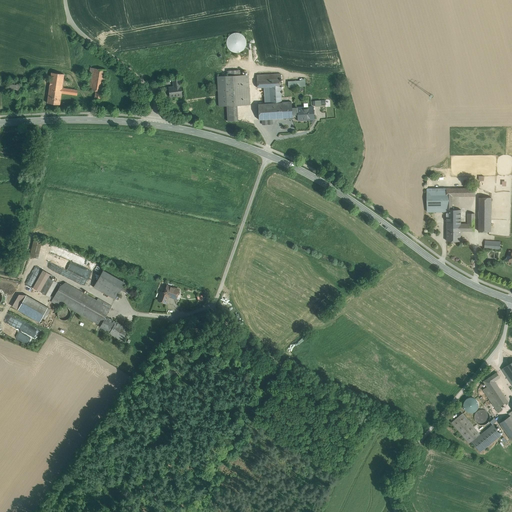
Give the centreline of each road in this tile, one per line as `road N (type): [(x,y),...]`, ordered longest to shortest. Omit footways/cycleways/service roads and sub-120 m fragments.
road 1 (secondary): [(511,299),(438,264),(300,170),(229,141),(155,125)]
road 2 (track): [(212,305),(279,363),(398,421),(416,444)]
road 3 (unclassified): [(511,302),(501,343),(406,458),(391,490),(396,511)]
road 4 (track): [(191,511),(279,363)]
road 5 (unclassified): [(155,125),(155,94),(83,36),(65,0)]
road 6 (secondary): [(155,125),(0,122)]
